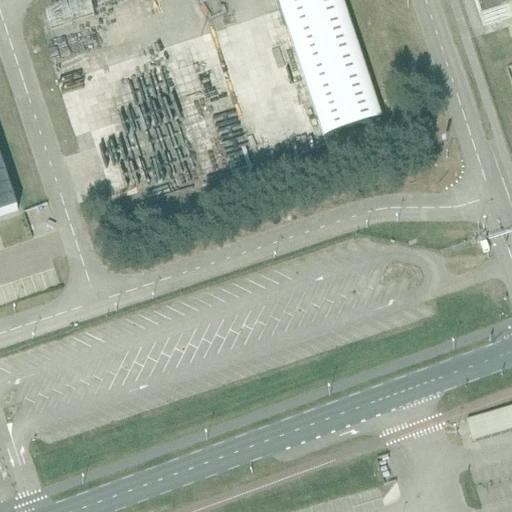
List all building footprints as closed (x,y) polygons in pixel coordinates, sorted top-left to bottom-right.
[(278,0),(325,139),(382,120),(342,0),(278,0)] [(511,0),(473,0),(483,28),(511,18),(511,0)] [(0,217),(18,211),(0,156),(0,217)] [(486,244),(481,247),(484,255),(489,253),(486,244)] [(511,408),(467,422),(473,444),(511,432),(511,408)]
